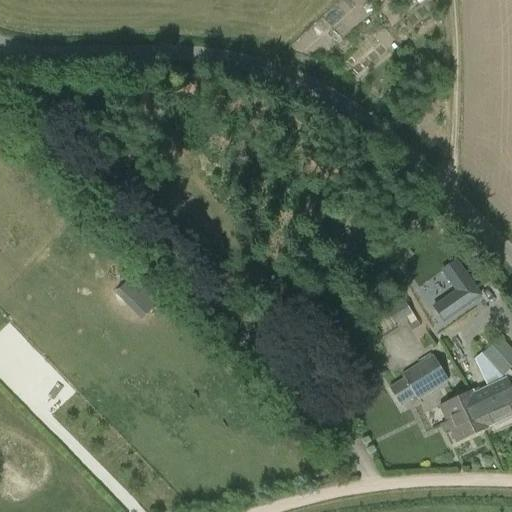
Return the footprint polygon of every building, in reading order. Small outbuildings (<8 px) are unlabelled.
[(476,297),(452,264),(440,273),(454,294),(431,310),(441,323),(476,297)] [(116,292),(144,318),(159,302),(131,276),(116,292)] [(511,368),(511,353),(499,339),(482,355),(502,378),(511,368)] [(418,401),(449,382),(433,355),(403,375),(418,401)] [(472,392),(465,396),(473,412),(483,432),(492,427),(511,417),(511,394),(511,393),(510,394),(504,381),(487,389),(493,402),(480,408),(472,392)] [(455,444),(483,432),(473,412),(465,396),(438,408),(455,444)]
